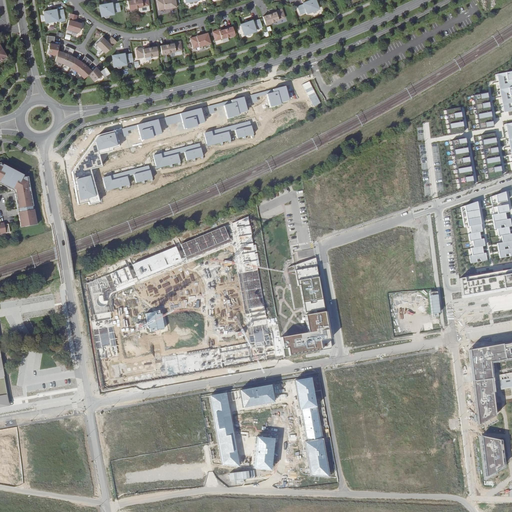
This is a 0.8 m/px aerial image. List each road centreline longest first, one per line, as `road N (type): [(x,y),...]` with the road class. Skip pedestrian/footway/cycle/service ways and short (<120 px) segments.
road 1 (secondary): [(92,110),(265,64),(422,0)]
road 2 (unclassified): [(89,403),(340,359)]
road 3 (residential): [(438,207),(322,245),(340,359)]
road 4 (residential): [(256,0),(156,34),(96,24)]
road 5 (residential): [(438,207),(455,340)]
road 6 (tertiary): [(68,278),(89,403)]
